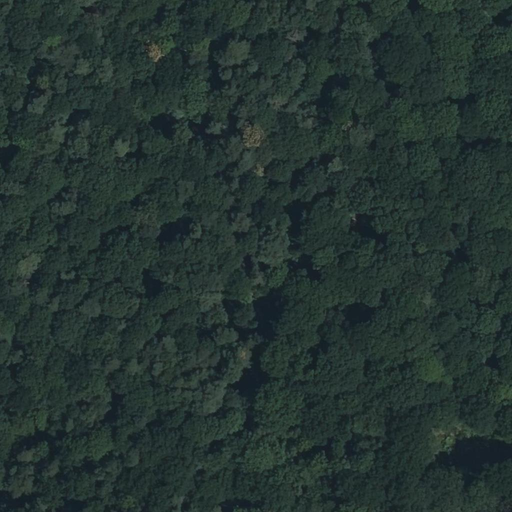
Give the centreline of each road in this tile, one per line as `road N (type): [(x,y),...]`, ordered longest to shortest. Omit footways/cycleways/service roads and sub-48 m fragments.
road 1 (track): [(251,397),(259,335),(173,71),(184,0)]
road 2 (track): [(298,511),(251,397)]
